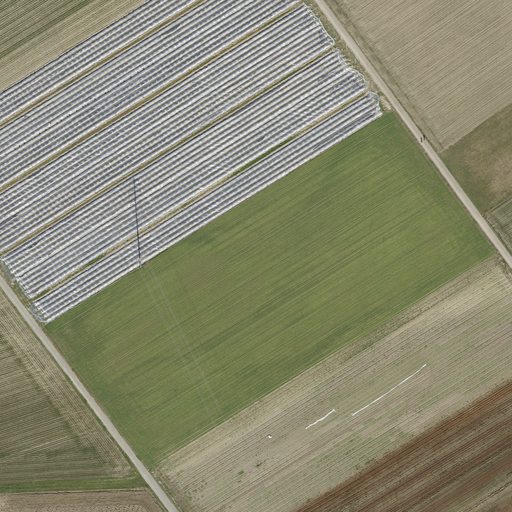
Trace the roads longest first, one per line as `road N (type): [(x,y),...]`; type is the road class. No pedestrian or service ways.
road 1 (track): [(319,0),(511,261)]
road 2 (track): [(179,511),(0,274)]
road 3 (track): [(0,495),(163,490)]
